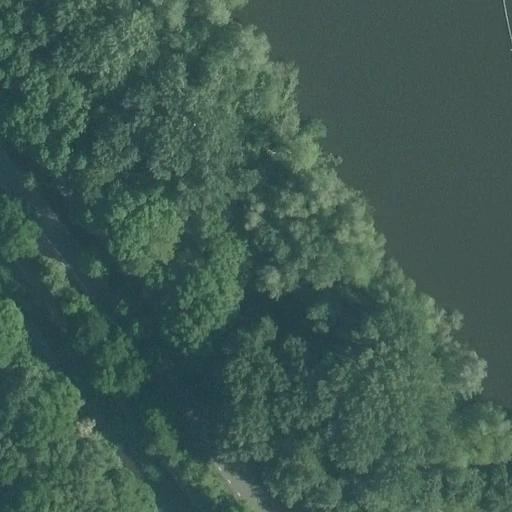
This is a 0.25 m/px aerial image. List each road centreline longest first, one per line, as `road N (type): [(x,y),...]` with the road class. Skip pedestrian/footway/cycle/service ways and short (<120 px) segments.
road 1 (secondary): [(264,511),(7,177)]
road 2 (track): [(206,511),(0,239)]
